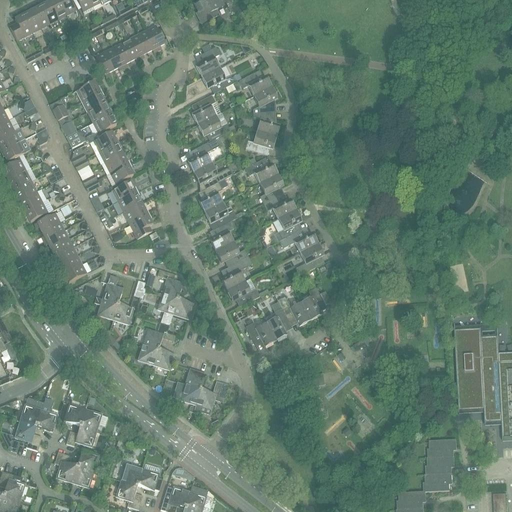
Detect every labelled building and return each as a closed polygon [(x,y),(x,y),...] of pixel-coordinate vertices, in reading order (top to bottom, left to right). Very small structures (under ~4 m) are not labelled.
[(53,0),(54,1),(49,3),(58,21),(67,17),(57,0),(53,0)] [(57,0),(67,17),(76,13),(69,0),(57,0)] [(91,9),(86,0),(75,0),(83,13),(91,9)] [(86,0),(91,9),(100,4),(97,0),(86,0)] [(219,0),(202,0),(203,0),(194,5),(201,19),(207,16),(210,21),(218,16),(216,11),(223,7),(219,0)] [(43,3),(39,5),(50,26),(58,21),(49,3),(44,6),(43,3)] [(36,10),(32,12),(41,30),(50,26),(39,5),(35,7),(36,10)] [(26,12),(22,14),(33,35),(41,30),(32,12),(27,14),(26,12)] [(14,21),(16,25),(9,29),(17,43),(33,35),(22,14),(18,16),(19,19),(14,21)] [(155,27),(147,32),(157,53),(161,51),(160,48),(165,45),(155,27)] [(157,53),(147,32),(138,36),(147,54),(152,52),(153,55),(157,53)] [(147,54),(138,36),(130,40),(140,61),(144,59),(143,56),(147,54)] [(140,61),(130,40),(121,45),(130,63),(135,60),(136,63),(140,61)] [(130,63),(121,45),(112,49),(123,70),(127,68),(126,65),(130,63)] [(196,68),(201,79),(220,70),(214,59),(219,57),(215,49),(211,51),(209,47),(202,50),(208,62),(196,68)] [(123,70),(112,49),(104,54),(113,72),(118,69),(119,72),(123,70)] [(113,72),(104,54),(95,58),(106,79),(110,77),(109,74),(113,72)] [(220,70),(201,79),(207,90),(219,84),(223,91),(234,85),(230,77),(225,80),(220,70)] [(248,87),(254,98),(271,88),(266,78),(257,82),(254,75),(239,82),(243,90),(248,87)] [(76,92),(82,103),(101,93),(99,89),(97,90),(94,84),(94,83),(76,92)] [(253,111),(253,116),(266,114),(265,105),(277,99),(271,88),(254,98),(259,108),(253,111)] [(82,103),(87,114),(105,105),(101,99),(103,97),(101,93),(82,103)] [(192,116),(197,127),(215,117),(210,107),(215,104),(212,97),(200,103),(204,110),(192,116)] [(87,114),(93,125),(112,115),(110,111),(108,112),(105,105),(87,114)] [(53,112),(55,117),(66,112),(63,106),(53,112)] [(0,126),(9,122),(4,111),(0,113),(0,126)] [(66,112),(55,117),(58,123),(69,117),(66,112)] [(215,117),(197,127),(203,138),(215,131),(219,139),(235,130),(233,127),(228,129),(226,125),(227,125),(221,114),(215,117)] [(260,121),(256,133),(276,139),(280,127),(267,123),(266,114),(253,116),(253,120),(260,121)] [(112,115),(93,125),(98,136),(116,127),(116,126),(115,126),(112,120),(114,119),(112,115)] [(32,118),(26,116),(25,122),(30,123),(31,124),(34,122),(32,118)] [(0,140),(15,133),(9,122),(0,126),(0,140)] [(76,133),(77,133),(74,128),(71,122),(61,128),(64,134),(66,139),(76,133)] [(0,148),(0,153),(0,154),(20,143),(15,133),(0,140),(0,147),(0,148)] [(276,139),(256,133),(253,144),(248,142),(245,151),(258,154),(260,147),(272,150),(276,139)] [(95,156),(99,154),(118,144),(116,140),(114,141),(111,134),(89,145),(95,156)] [(49,137),(39,142),(38,143),(40,147),(47,143),(49,137)] [(220,148),(216,141),(208,145),(208,144),(196,150),(200,157),(188,164),(194,174),(211,165),(206,155),(220,148)] [(20,143),(0,154),(2,158),(4,156),(8,163),(8,164),(26,154),(20,143)] [(99,154),(104,165),(122,155),(118,149),(121,148),(118,144),(99,154)] [(71,161),(74,167),(85,161),(83,155),(80,150),(74,153),(72,161),(71,161)] [(104,165),(110,175),(129,165),(127,161),(125,162),(122,155),(104,165)] [(5,174),(8,181),(26,172),(20,161),(0,171),(2,176),(5,174)] [(85,161),(74,167),(77,172),(88,167),(85,161)] [(254,175),(259,185),(277,176),(272,165),(260,171),(256,164),(244,170),(248,178),(254,175)] [(129,165),(110,175),(115,186),(133,177),(129,170),(132,169),(129,165)] [(216,176),(211,165),(194,174),(199,185),(211,179),(214,186),(225,180),(232,177),(230,172),(227,171),(216,176)] [(58,169),(52,172),(55,177),(58,182),(64,179),(58,169)] [(9,189),(11,193),(31,183),(26,172),(8,181),(12,188),(9,189)] [(260,198),(263,205),(275,200),(271,193),(283,187),(277,176),(259,185),(264,196),(260,198)] [(82,182),(85,188),(96,182),(93,177),(82,182)] [(228,186),(225,180),(214,186),(207,190),(210,197),(199,203),(204,214),(222,205),(216,194),(222,191),(221,190),(228,186)] [(96,182),(85,188),(88,194),(99,188),(96,182)] [(16,196),(19,202),(37,193),(31,183),(11,193),(13,197),(16,196)] [(113,192),(119,203),(137,193),(135,189),(133,190),(129,184),(130,184),(129,183),(113,192)] [(60,189),(55,187),(53,192),(59,194),(59,195),(63,193),(60,189)] [(20,210),(22,214),(42,204),(37,193),(19,202),(23,209),(20,210)] [(119,203),(124,213),(140,205),(137,198),(139,197),(137,193),(119,203)] [(272,211),(277,221),(296,212),(290,201),(278,207),(275,200),(263,205),(267,213),(272,211)] [(42,204),(22,214),(24,218),(27,217),(30,224),(48,215),(42,204)] [(124,213),(130,224),(148,214),(146,210),(144,211),(140,205),(124,213)] [(225,225),(229,223),(236,220),(232,212),(227,214),(222,205),(204,214),(210,225),(222,219),(225,225)] [(274,243),(275,245),(293,235),(290,229),(301,222),(296,212),(277,221),(283,231),(274,236),(277,242),(274,243)] [(148,214),(130,224),(135,235),(134,235),(137,241),(152,233),(149,228),(152,226),(151,226),(148,220),(150,218),(148,214)] [(39,228),(42,233),(60,223),(56,215),(34,226),(36,230),(39,228)] [(41,239),(43,243),(64,232),(60,223),(42,233),(44,238),(41,239)] [(210,242),(216,253),(233,244),(228,233),(233,230),(229,223),(225,225),(218,229),(222,236),(210,242)] [(48,245),(51,250),(69,241),(64,232),(43,243),(45,247),(48,245)] [(294,244),(300,254),(318,245),(312,234),(300,240),(297,233),(293,235),(275,245),(276,247),(280,244),(283,249),(294,244)] [(50,256),(52,260),(73,249),(69,241),(51,250),(53,255),(50,256)] [(233,258),(236,264),(248,259),(244,251),(238,254),(233,244),(216,253),(221,264),(233,258)] [(318,245),(300,254),(305,265),(296,270),(300,277),(315,269),(312,262),(323,256),(318,245)] [(57,263),(59,267),(78,258),(73,249),(52,260),(54,264),(57,263)] [(59,273),(61,277),(82,266),(78,258),(59,267),(62,272),(59,273)] [(221,281),(227,292),(245,283),(239,272),(251,266),(248,259),(236,264),(229,268),(233,275),(221,281)] [(82,266),(61,277),(63,281),(66,279),(68,284),(87,275),(82,266)] [(169,274),(159,271),(157,277),(167,281),(169,274)] [(110,277),(102,301),(117,305),(118,304),(123,291),(115,288),(118,280),(110,277)] [(175,283),(171,282),(167,281),(163,293),(160,292),(159,295),(176,300),(177,300),(178,299),(183,285),(175,283)] [(245,283),(227,292),(233,303),(244,297),(248,304),(259,298),(250,281),(245,283)] [(133,297),(139,299),(142,300),(145,290),(143,290),(145,285),(138,283),(133,297)] [(311,299),(301,304),(310,322),(321,316),(315,305),(322,301),(325,307),(330,304),(325,293),(319,296),(316,289),(309,293),(311,299)] [(176,300),(159,295),(159,297),(161,298),(157,311),(167,314),(166,317),(164,317),(161,325),(169,327),(173,316),(177,302),(178,302),(177,300),(176,300)] [(277,302),(281,310),(287,321),(291,320),(290,318),(293,316),(299,328),(310,322),(301,304),(290,310),(285,298),(277,302)] [(97,317),(113,321),(118,307),(117,305),(102,301),(96,299),(94,305),(101,307),(97,317)] [(179,301),(178,302),(177,302),(173,316),(188,321),(193,305),(179,301)] [(137,307),(131,305),(130,309),(119,306),(118,307),(113,321),(128,326),(133,311),(136,311),(137,307)] [(277,319),(266,324),(276,342),(286,337),(280,325),(287,321),(281,310),(274,313),(277,319)] [(1,320),(0,319),(0,331),(7,345),(12,342),(1,320)] [(276,342),(266,324),(256,330),(253,324),(245,328),(251,340),(258,336),(265,348),(276,342)] [(169,327),(161,325),(160,325),(157,334),(148,331),(143,346),(157,351),(158,350),(159,350),(162,340),(166,341),(168,335),(167,335),(169,327)] [(455,326),(454,326),(455,332),(459,414),(460,414),(459,412),(484,411),(484,414),(485,426),(486,426),(486,424),(502,423),(502,427),(503,442),(503,440),(511,439),(511,354),(506,355),(499,355),(498,338),(497,338),(497,339),(489,339),(482,339),(481,339),(481,330),(480,330),(480,331),(472,331),(468,332),(455,332),(455,331),(455,328),(455,326)] [(15,347),(19,356),(23,354),(20,345),(15,347)] [(143,346),(140,346),(139,348),(142,349),(138,362),(154,367),(158,353),(159,352),(158,350),(157,351),(143,346)] [(160,352),(159,352),(158,353),(154,367),(169,372),(174,356),(160,352)] [(190,371),(187,381),(185,386),(200,391),(201,390),(205,376),(190,371)] [(184,388),(180,402),(193,406),(192,408),(191,408),(189,413),(193,414),(194,412),(196,407),(201,392),(200,391),(185,386),(182,385),(182,388),(184,388)] [(222,385),(221,388),(220,392),(214,391),(212,395),(202,392),(201,392),(196,407),(194,412),(209,417),(214,401),(223,404),(226,396),(229,387),(222,385)] [(27,399),(25,407),(20,424),(35,428),(35,429),(37,428),(37,427),(41,412),(44,404),(27,399)] [(63,405),(61,410),(58,422),(64,424),(64,423),(78,427),(79,427),(80,426),(85,411),(70,407),(72,401),(67,399),(65,405),(63,405)] [(101,416),(85,411),(80,426),(79,427),(81,429),(82,428),(96,433),(101,416)] [(57,417),(41,412),(37,427),(37,428),(38,429),(52,434),(57,417)] [(26,449),(37,453),(39,447),(31,445),(33,440),(34,436),(36,430),(35,429),(35,428),(20,424),(15,440),(28,443),(26,449)] [(82,428),(81,429),(79,429),(77,435),(76,440),(75,444),(91,449),(96,433),(82,428)] [(430,451),(431,459),(454,458),(453,450),(456,450),(456,441),(429,442),(429,451),(427,451),(430,451)] [(82,452),(79,461),(78,467),(78,468),(79,469),(94,473),(99,457),(82,452)] [(75,468),(70,466),(65,465),(61,463),(63,456),(58,454),(54,465),(60,467),(56,480),(72,485),(77,470),(76,469),(75,468)] [(428,468),(429,476),(452,475),(451,467),(454,467),(454,458),(431,459),(427,459),(427,468),(425,468),(428,468)] [(126,466),(121,483),(136,487),(136,488),(138,487),(138,486),(142,471),(126,466)] [(79,469),(78,468),(76,469),(77,470),(72,485),(89,490),(94,473),(79,469)] [(163,481),(157,479),(158,476),(142,471),(138,486),(138,487),(139,488),(153,493),(154,491),(159,492),(163,481)] [(5,497),(20,502),(25,486),(21,485),(23,479),(2,473),(0,479),(8,481),(7,486),(5,490),(4,495),(4,497),(5,497)] [(452,475),(429,476),(425,476),(425,484),(423,485),(426,485),(426,493),(425,493),(425,494),(450,493),(449,484),(452,484),(452,475)] [(127,508),(138,511),(140,506),(133,504),(134,499),(135,495),(137,489),(136,488),(136,487),(121,483),(116,499),(129,502),(127,508)] [(192,487),(190,494),(186,508),(184,509),(185,511),(186,510),(191,511),(201,511),(208,492),(192,487)] [(173,490),(167,488),(160,511),(161,511),(166,511),(168,506),(173,507),(177,508),(182,510),(184,509),(186,508),(190,494),(173,489),(173,490)] [(400,503),(400,511),(423,510),(423,502),(426,502),(425,494),(425,493),(398,494),(399,503),(397,503),(400,503)] [(5,497),(4,497),(2,498),(3,498),(0,506),(0,511),(16,511),(20,502),(5,497)]
